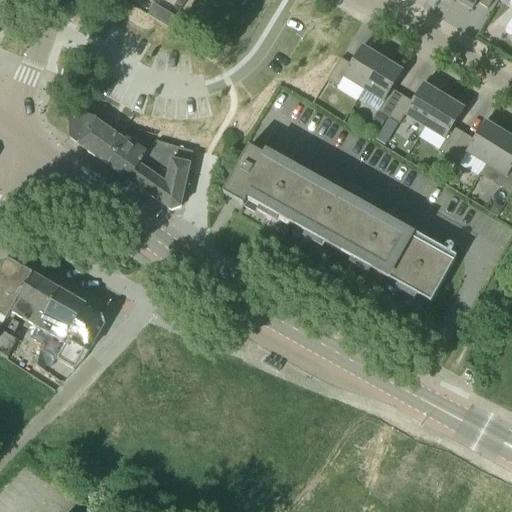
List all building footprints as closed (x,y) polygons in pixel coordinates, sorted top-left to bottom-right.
[(0,0),(0,12),(4,15),(11,0),(0,0)] [(472,13),(476,5),(486,11),(493,0),(453,0),(453,1),(472,13)] [(153,5),(147,15),(169,28),(175,18),(153,5)] [(363,91),(382,61),(361,49),(350,66),(340,60),(327,82),(338,88),(343,79),(363,91)] [(389,119),(402,98),(391,92),(402,74),(382,61),(363,91),(383,103),(378,112),(389,119)] [(402,98),(389,119),(399,125),(405,117),(425,129),(443,99),(423,86),(412,104),(402,98)] [(450,156),(463,136),(453,130),(464,112),(443,99),(425,129),(445,141),(439,149),(450,156)] [(96,121),(97,120),(68,112),(69,140),(107,167),(125,141),(96,121)] [(372,123),(380,128),(386,119),(378,114),(372,123)] [(463,136),(450,156),(461,163),(467,154),(485,166),(479,176),(480,176),(505,136),(484,124),(473,142),(463,136)] [(500,189),(501,188),(511,194),(511,192),(511,140),(505,136),(480,176),(500,189)] [(126,139),(125,141),(107,167),(128,181),(148,154),(126,139)] [(153,200),(165,183),(170,160),(190,165),(192,154),(169,147),(155,142),(148,154),(128,181),(153,200)] [(251,144),(225,189),(222,195),(243,206),(246,201),(430,304),(456,257),(251,144)] [(170,160),(165,183),(153,200),(170,212),(180,209),(190,165),(170,160)] [(502,209),(495,205),(491,212),(498,216),(502,209)] [(0,265),(0,354),(6,359),(14,346),(16,341),(0,331),(0,329),(32,275),(12,263),(0,265)] [(32,339),(60,292),(32,275),(0,329),(0,331),(16,341),(18,338),(13,335),(19,325),(12,321),(15,316),(36,329),(31,338),(32,339)] [(39,351),(40,351),(55,360),(60,352),(86,307),(60,292),(32,339),(43,345),(39,351)] [(86,307),(60,352),(55,360),(51,366),(53,367),(56,361),(74,371),(73,371),(74,372),(83,362),(104,326),(102,317),(86,307)]
